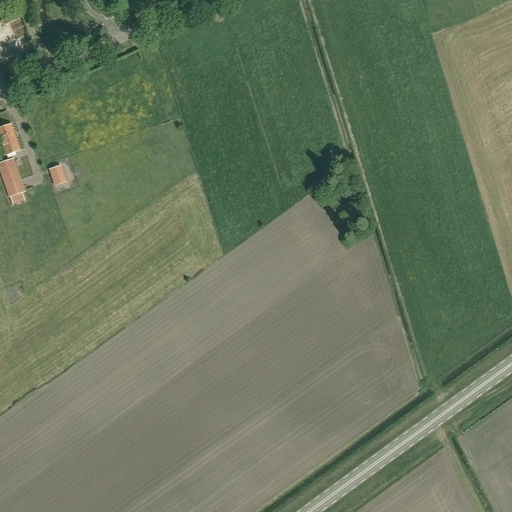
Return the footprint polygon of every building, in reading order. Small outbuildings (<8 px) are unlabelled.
[(21,18),(20,13),(1,21),(3,26),(21,18)] [(0,142),(4,155),(19,150),(11,125),(0,129),(0,142)] [(11,160),(0,163),(0,173),(8,197),(22,192),(11,160)] [(61,166),(50,170),(55,185),(66,181),(61,166)] [(17,206),(29,201),(26,194),(14,199),(17,206)]
